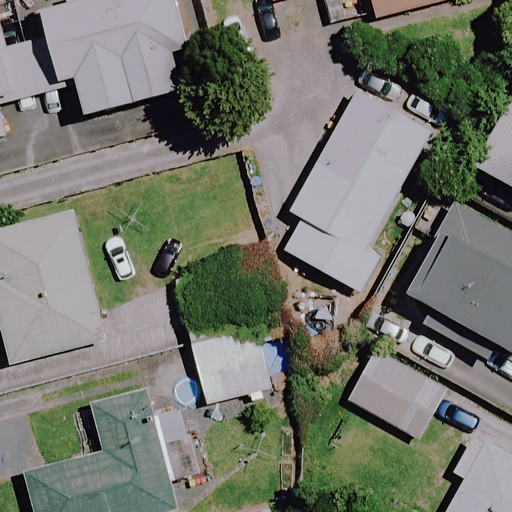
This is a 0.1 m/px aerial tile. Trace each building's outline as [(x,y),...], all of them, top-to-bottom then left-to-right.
[(87,122),(183,100),(174,61),(190,57),(177,0),(83,0),(35,11),(53,88),(78,83),(87,122)] [(267,0),(269,6),(292,0),(320,0),(328,32),(463,0),(267,0)] [(6,55),(0,31),(0,143),(8,142),(0,112),(0,109),(45,98),(32,49),(6,55)] [(429,136),(354,94),(285,218),(297,225),(281,255),(357,297),(377,260),(364,253),(429,136)] [(511,95),(471,171),(511,192),(511,95)] [(511,240),(448,204),(429,237),(443,245),(411,300),(511,358),(511,240)] [(102,344),(71,217),(0,235),(0,327),(10,367),(102,344)] [(282,381),(266,325),(198,344),(214,401),(282,381)] [(443,395),(372,355),(345,404),(416,443),(443,395)] [(169,511),(187,508),(157,383),(101,396),(114,450),(34,469),(44,511),(169,511)] [(511,511),(511,463),(481,447),(446,511),(511,511)] [(277,511),(275,499),(224,511),(277,511)]
